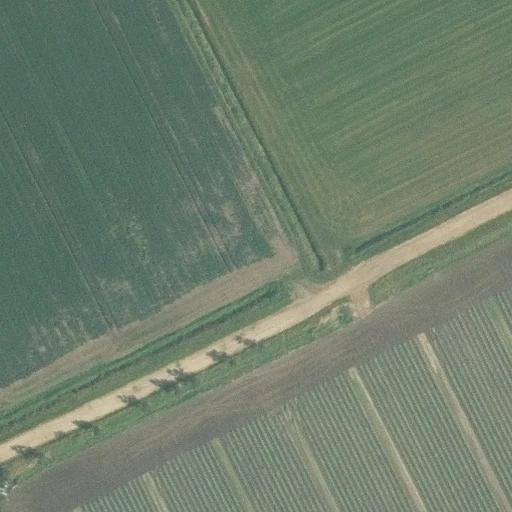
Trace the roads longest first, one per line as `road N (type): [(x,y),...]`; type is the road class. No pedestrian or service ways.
road 1 (unclassified): [(0,454),(511,200)]
road 2 (track): [(311,301),(164,0)]
